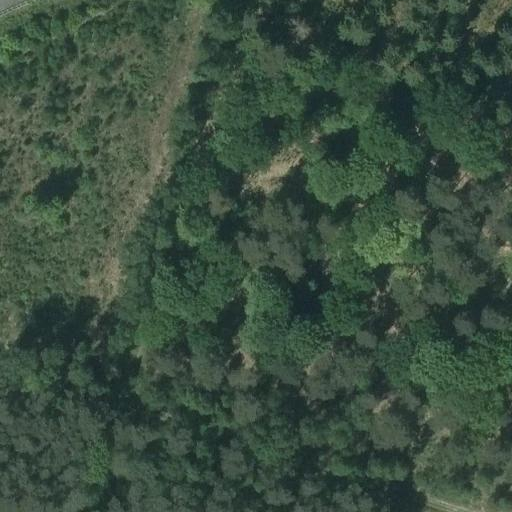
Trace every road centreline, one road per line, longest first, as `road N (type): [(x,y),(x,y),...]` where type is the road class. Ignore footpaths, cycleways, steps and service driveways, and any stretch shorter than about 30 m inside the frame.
road 1 (track): [(465,511),(127,410),(129,364),(253,0)]
road 2 (track): [(233,69),(511,131)]
road 3 (track): [(127,410),(0,373)]
